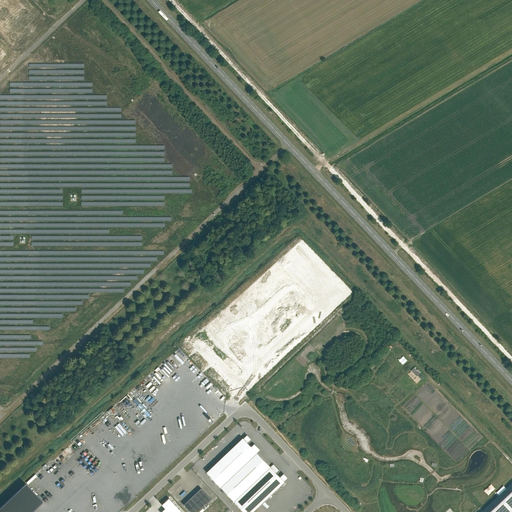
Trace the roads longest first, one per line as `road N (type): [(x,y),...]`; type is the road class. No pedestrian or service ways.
road 1 (primary): [(511,381),(150,0)]
road 2 (track): [(511,359),(171,0)]
road 3 (unclassified): [(327,493),(244,405),(132,511)]
road 4 (unknown): [(244,405),(232,395),(151,401),(126,420),(52,511)]
